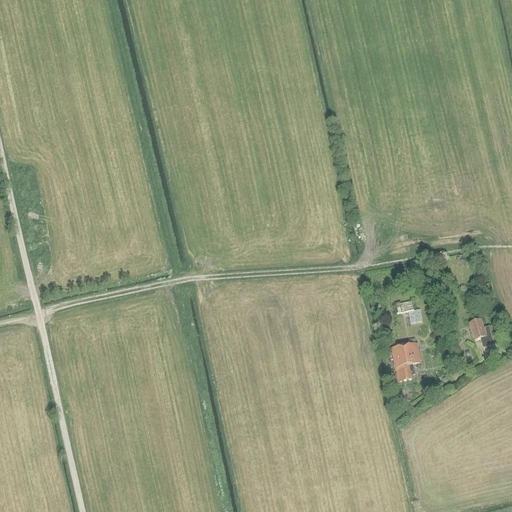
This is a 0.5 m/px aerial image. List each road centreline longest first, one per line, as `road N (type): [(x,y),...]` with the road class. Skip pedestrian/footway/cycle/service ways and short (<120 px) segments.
road 1 (track): [(0,140),(82,511)]
road 2 (track): [(0,321),(196,277),(356,267)]
